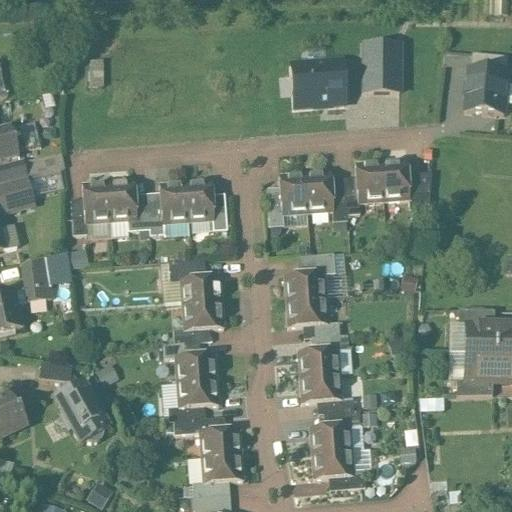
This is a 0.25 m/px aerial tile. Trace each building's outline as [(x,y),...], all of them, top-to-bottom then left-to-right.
[(399,49),(364,49),(363,97),(399,97),(399,49)] [(508,61),(472,58),(471,74),(507,77),(508,61)] [(341,65),(290,69),(293,113),(345,109),(341,65)] [(471,74),(470,74),(466,116),(504,119),(508,77),(507,77),(471,74)] [(0,163),(16,159),(9,132),(0,134),(0,163)] [(406,165),(380,166),(383,207),(408,205),(409,205),(408,198),(407,179),(406,165)] [(21,166),(0,171),(0,186),(25,180),(21,166)] [(380,166),(354,168),(355,183),(357,202),(357,209),(358,209),(383,207),(380,166)] [(35,175),(36,193),(66,191),(64,173),(35,175)] [(330,176),(304,178),(307,219),(332,217),(333,217),(333,210),(331,191),(330,176)] [(431,177),(407,179),(408,198),(429,196),(431,177)] [(304,178),(278,180),(279,194),(280,214),(281,221),(282,220),(307,219),(304,178)] [(25,182),(2,188),(6,202),(12,200),(29,196),(25,182)] [(355,183),(343,184),(343,190),(344,202),(357,202),(355,183)] [(133,185),(107,187),(110,227),(127,225),(136,225),(136,218),(134,199),(133,185)] [(210,185),(184,187),(188,228),(212,226),(213,225),(213,219),(211,199),(210,185)] [(107,187),(81,189),(82,203),(84,222),(84,228),(85,228),(110,227),(107,187)] [(184,187),(158,189),(160,203),(161,222),(161,229),(163,229),(188,228),(184,187)] [(343,190),(331,191),(333,210),(344,209),(344,203),(344,202),(343,190)] [(279,194),(267,195),(268,215),(280,214),(279,194)] [(429,196),(408,198),(409,205),(408,205),(408,215),(427,214),(429,196)] [(147,198),(134,199),(136,218),(148,217),(147,204),(147,198)] [(224,199),(211,199),(213,219),(225,218),(224,199)] [(6,202),(0,203),(0,217),(15,213),(12,200),(6,202)] [(344,202),(344,203),(344,209),(345,209),(345,220),(346,220),(359,219),(358,209),(357,209),(357,202),(344,202)] [(82,203),(70,204),(71,223),(84,222),(82,203)] [(160,203),(147,204),(148,217),(149,223),(161,222),(160,203)] [(344,209),(333,210),(333,217),(332,217),(332,227),(346,226),(346,220),(345,220),(345,209),(344,209)] [(280,214),(268,215),(269,231),(283,230),(282,220),(281,221),(280,214)] [(148,217),(136,218),(136,225),(127,225),(127,236),(149,234),(148,223),(149,223),(148,217)] [(225,218),(213,219),(213,225),(212,226),(213,236),(226,235),(225,218)] [(84,222),(71,223),(73,240),(86,239),(85,228),(84,228),(84,222)] [(149,223),(148,223),(149,234),(149,240),(163,239),(163,229),(161,229),(161,222),(149,223)] [(333,259),(315,260),(317,278),(323,277),(324,279),(334,278),(333,259)] [(315,260),(296,261),(298,279),(317,278),(315,260)] [(204,264),(185,265),(186,283),(205,282),(204,264)] [(185,265),(167,267),(169,286),(179,285),(179,284),(186,283),(185,265)] [(46,276),(23,279),(25,292),(48,289),(46,276)] [(298,279),(283,281),(285,306),(325,303),(324,279),(323,277),(317,278),(298,279)] [(186,283),(179,284),(179,285),(181,310),(221,307),(219,281),(205,282),(186,283)] [(48,289),(25,292),(27,306),(50,303),(48,289)] [(12,296),(0,298),(0,338),(21,333),(12,296)] [(285,306),(287,332),(302,331),(327,329),(327,328),(325,303),(285,306)] [(181,310),(183,335),(183,336),(190,335),(209,334),(223,333),(221,307),(181,310)] [(493,315),(458,315),(457,329),(465,330),(465,329),(493,330),(493,315)] [(338,327),(327,328),(327,329),(321,330),(322,342),(322,343),(330,342),(330,341),(339,341),(338,327)] [(511,330),(493,330),(465,329),(465,330),(464,357),(511,358),(511,330)] [(321,330),(302,331),(302,332),(303,344),(311,343),(322,342),(321,330)] [(209,334),(190,335),(191,348),(198,347),(210,347),(209,334)] [(183,335),(172,335),(173,348),(173,349),(180,349),(191,348),(190,335),(183,336),(183,335)] [(339,341),(330,341),(330,342),(331,354),(337,353),(337,354),(348,354),(347,340),(339,340),(339,341)] [(330,342),(322,343),(322,342),(311,343),(312,355),(331,354),(330,342)] [(191,348),(180,349),(181,361),(199,359),(198,347),(191,348)] [(180,349),(173,349),(173,348),(163,349),(164,363),(174,363),(174,361),(181,361),(180,349)] [(312,355),(297,357),(299,382),(339,380),(337,354),(337,353),(331,354),(312,355)] [(511,358),(464,357),(464,385),(464,386),(492,386),(511,386),(511,358)] [(181,361),(174,361),(174,363),(176,387),(216,384),(214,358),(199,359),(181,361)] [(71,371),(40,367),(38,385),(60,388),(61,387),(70,381),(71,371)] [(339,380),(299,382),(301,409),(316,408),(334,406),(341,406),(341,404),(339,380)] [(84,390),(82,387),(75,391),(70,381),(61,387),(66,396),(54,403),(63,419),(60,420),(68,434),(70,433),(79,448),(85,445),(88,447),(93,448),(97,446),(100,443),(102,440),(103,435),(108,432),(98,415),(84,390)] [(95,383),(84,390),(98,415),(109,408),(95,383)] [(216,384),(176,387),(178,412),(178,413),(184,413),(203,411),(218,410),(216,384)] [(492,386),(464,386),(464,385),(455,385),(456,401),(491,401),(492,386)] [(0,403),(0,440),(26,429),(18,413),(16,414),(8,399),(0,403)] [(352,403),(341,404),(341,406),(334,406),(335,418),(336,419),(341,418),(353,417),(353,416),(352,403)] [(334,406),(316,408),(316,420),(322,419),(335,418),(334,406)] [(203,411),(184,413),(185,425),(204,423),(203,411)] [(178,412),(167,413),(168,427),(173,426),(185,425),(184,413),(178,413),(178,412)] [(359,416),(353,416),(353,417),(341,418),(342,430),(349,429),(349,431),(360,430),(359,416)] [(335,418),(322,419),(323,431),(342,430),(341,418),(336,419),(335,418)] [(223,422),(204,424),(205,436),(224,435),(223,422)] [(204,423),(185,425),(173,426),(174,440),(199,438),(199,437),(205,436),(204,424),(204,423)] [(323,431),(309,433),(311,459),(351,455),(349,431),(349,429),(342,430),(323,431)] [(205,436),(199,437),(199,438),(201,462),(240,460),(238,434),(224,435),(205,436)] [(351,455),(311,459),(313,484),(327,483),(346,482),(353,481),(353,480),(351,455)] [(240,460),(201,462),(203,488),(203,489),(209,488),(228,487),(242,486),(240,460)] [(353,481),(346,482),(347,494),(364,493),(363,479),(353,480),(353,481)] [(346,482),(327,483),(328,496),(347,494),(346,482)] [(228,487),(209,488),(210,500),(229,499),(228,487)] [(203,488),(192,489),(193,502),(210,500),(209,488),(203,489),(203,488)] [(229,511),(229,499),(210,500),(210,511),(229,511)] [(210,511),(210,500),(193,502),(193,511),(210,511)]
